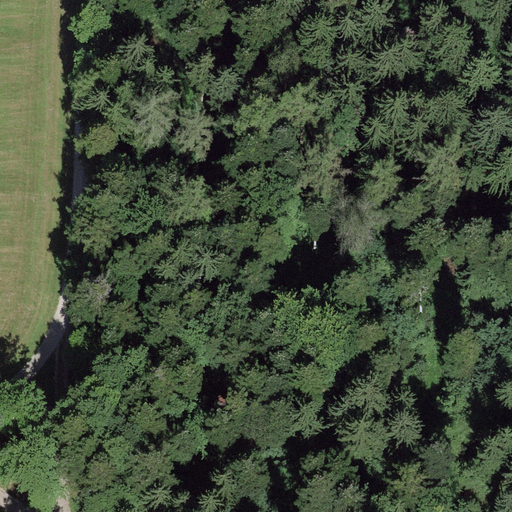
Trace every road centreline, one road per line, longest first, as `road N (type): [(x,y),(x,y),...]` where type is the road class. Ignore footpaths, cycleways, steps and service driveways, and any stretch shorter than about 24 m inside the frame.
road 1 (track): [(0,408),(50,352),(66,0)]
road 2 (track): [(50,352),(60,511)]
